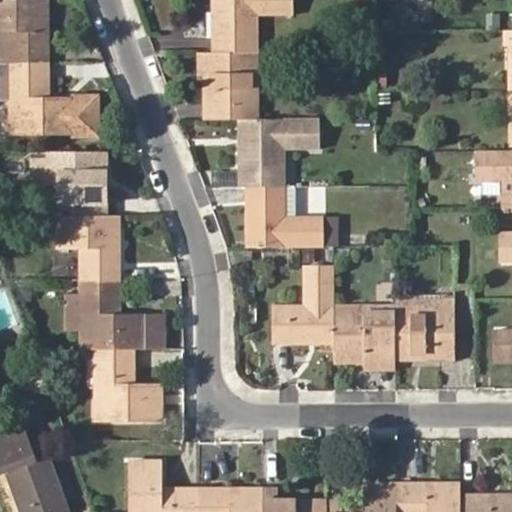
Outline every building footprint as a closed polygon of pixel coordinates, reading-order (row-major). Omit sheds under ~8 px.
[(45,62),(48,62),(48,0),(0,0),(0,31),(10,32),(15,32),(15,62),(45,62)] [(292,0),(214,0),(214,3),(220,4),(220,11),(214,11),(214,53),(253,52),(253,12),(292,12),(292,0)] [(206,52),(197,52),(198,75),(206,75),(206,52)] [(206,88),(206,120),(242,120),(256,120),(255,52),(253,52),(214,53),(206,52),(206,75),(209,75),(209,88),(206,88)] [(10,62),(0,61),(0,99),(13,100),(12,132),(76,133),(76,100),(45,99),(45,62),(15,62),(10,62)] [(242,147),(242,187),(248,188),(281,187),(285,188),(286,148),(320,148),(320,120),(256,120),(242,120),(242,138),(248,138),(248,146),(242,147)] [(106,215),(106,152),(47,152),(47,184),(68,185),(74,185),(74,215),(106,215)] [(511,152),(476,153),(476,181),(511,180),(511,152)] [(249,230),(249,248),(323,247),(323,221),(281,220),(281,187),(248,188),(249,223),(254,224),(254,230),(249,230)] [(117,279),(120,279),(120,215),(106,215),(74,215),(67,215),(59,215),(58,248),(79,248),(85,248),(86,279),(117,279)] [(511,233),(498,233),(498,260),(511,260),(511,233)] [(334,307),(333,269),(306,268),(306,310),(274,311),(274,343),(308,343),(309,338),(315,338),(315,343),(334,343),(334,307)] [(129,350),(147,350),(147,317),(117,317),(117,279),(86,279),(83,279),(83,349),(96,350),(129,350)] [(425,358),(454,358),(454,297),(438,298),(438,306),(395,306),(395,307),(396,315),(396,359),(412,359),(412,353),(424,353),(425,358)] [(395,297),(395,306),(438,306),(438,298),(395,297)] [(334,343),(334,361),(351,361),(351,354),(365,354),(365,361),(365,368),(396,367),(396,359),(396,315),(367,316),(367,307),(334,307),(334,343)] [(395,307),(367,307),(367,316),(396,315),(395,307)] [(511,333),(496,333),(496,362),(511,361),(511,333)] [(129,350),(96,350),(96,420),(160,421),(160,388),(129,387),(129,350)] [(0,471),(1,474),(7,471),(13,469),(15,475),(10,478),(22,511),(67,511),(47,455),(37,459),(25,429),(0,438),(0,471)] [(13,469),(7,471),(10,478),(15,475),(13,469)] [(396,511),(396,485),(363,485),(363,511),(396,511)] [(460,511),(460,497),(460,485),(396,485),(396,511),(460,511)] [(262,511),(263,502),(263,491),(199,491),(199,511),(262,511)] [(129,511),(162,511),(163,494),(130,494),(129,511)] [(511,511),(511,497),(460,497),(460,511),(511,511)] [(326,511),(327,502),(263,502),(262,511),(326,511)]
